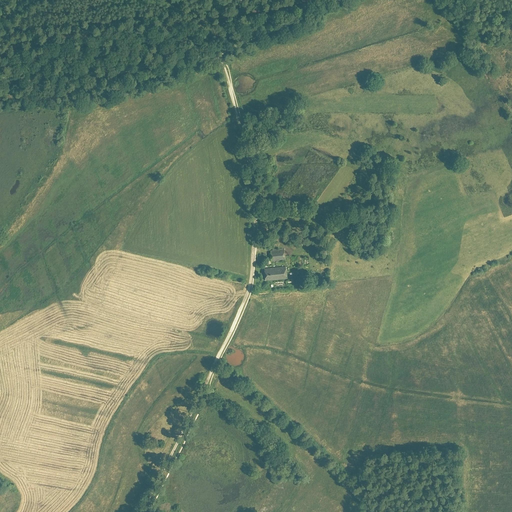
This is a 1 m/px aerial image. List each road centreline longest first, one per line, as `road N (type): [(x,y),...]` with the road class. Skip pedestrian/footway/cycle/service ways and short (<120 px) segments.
road 1 (track): [(218,57),(251,180),(250,284),(141,511)]
road 2 (track): [(124,25),(307,0)]
road 3 (track): [(0,48),(124,25)]
